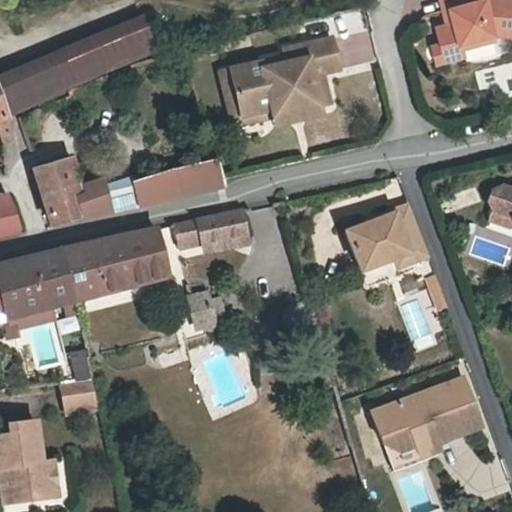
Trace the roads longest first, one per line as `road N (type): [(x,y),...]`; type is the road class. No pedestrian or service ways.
road 1 (residential): [(0,246),(403,154)]
road 2 (residential): [(403,154),(511,458)]
road 3 (residential): [(392,0),(386,37),(416,152)]
